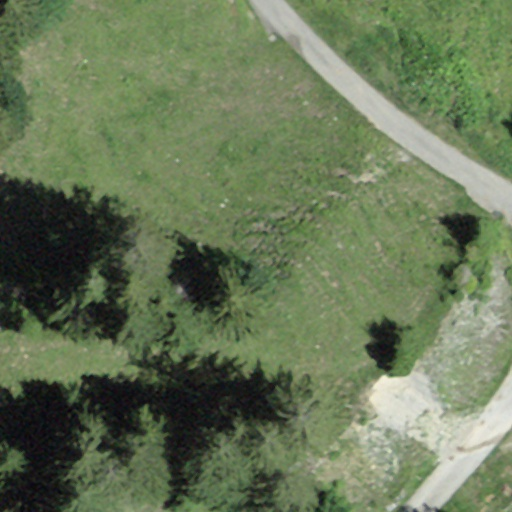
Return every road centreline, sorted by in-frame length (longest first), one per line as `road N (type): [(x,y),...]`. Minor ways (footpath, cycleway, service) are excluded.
road 1 (unclassified): [(511,202),(366,95),(270,0)]
road 2 (unclassified): [(511,401),(419,511)]
